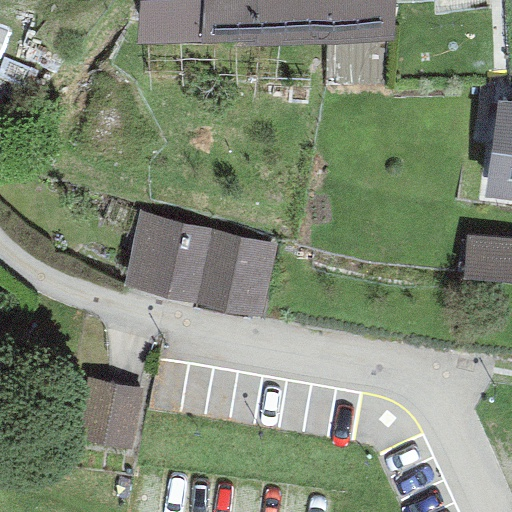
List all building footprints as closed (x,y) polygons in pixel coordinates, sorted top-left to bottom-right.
[(392,0),(141,0),(141,17),(392,13),(392,0)] [(511,86),(496,84),(483,177),(511,181),(511,86)] [(279,241),(212,224),(139,205),(123,269),(196,287),(193,299),(260,316),(263,307),(279,241)] [(511,233),(465,228),(461,265),(511,270),(511,233)] [(142,383),(88,371),(75,429),(129,441),(142,383)]
